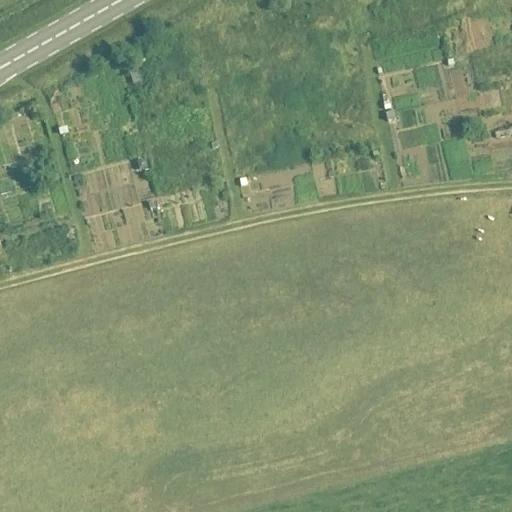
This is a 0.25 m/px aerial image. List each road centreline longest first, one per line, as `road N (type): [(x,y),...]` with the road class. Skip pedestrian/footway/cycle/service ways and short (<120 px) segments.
road 1 (track): [(0,287),(253,223),(511,187)]
road 2 (track): [(44,103),(88,265)]
road 3 (track): [(209,71),(242,226)]
road 4 (track): [(366,49),(398,199)]
road 5 (primary): [(0,70),(124,0)]
